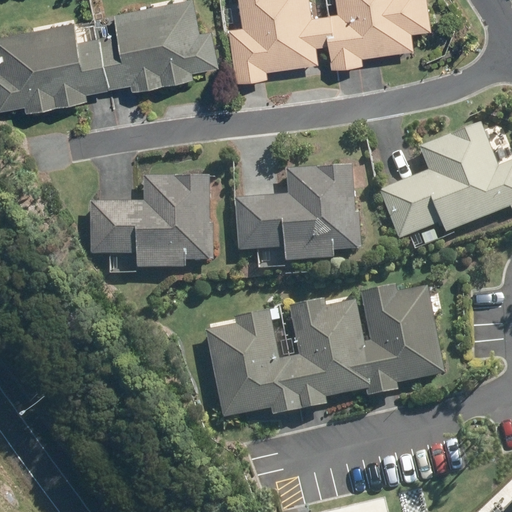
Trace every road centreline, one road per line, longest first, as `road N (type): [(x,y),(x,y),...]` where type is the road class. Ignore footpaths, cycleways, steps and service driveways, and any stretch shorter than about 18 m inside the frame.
road 1 (residential): [(73,145),(374,104),(458,84),(511,46)]
road 2 (residential): [(270,462),(451,420),(511,387)]
road 3 (motorway): [(0,361),(111,511)]
